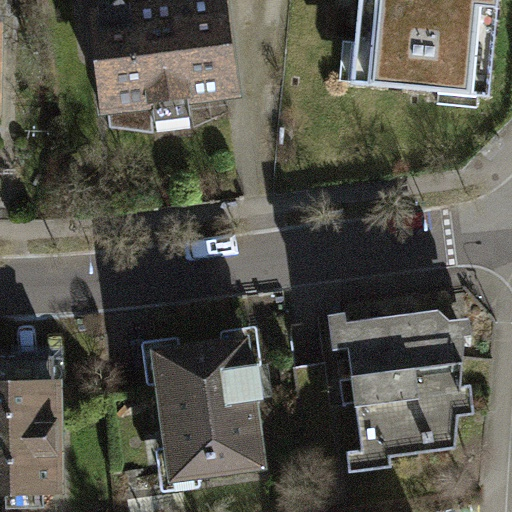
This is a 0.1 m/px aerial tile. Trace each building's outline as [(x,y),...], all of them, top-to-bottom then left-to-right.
[(218,0),(95,13),(108,124),(154,132),(149,99),(231,90),(221,0),(218,0)] [(488,94),(496,0),(359,0),(353,82),(488,94)] [(440,309),(344,319),(360,460),(456,447),(465,338),(440,309)] [(245,342),(157,353),(172,475),(259,465),(251,398),(262,397),(258,363),(248,364),(245,342)] [(0,489),(55,490),(54,385),(4,386),(4,373),(0,373),(0,489)]
